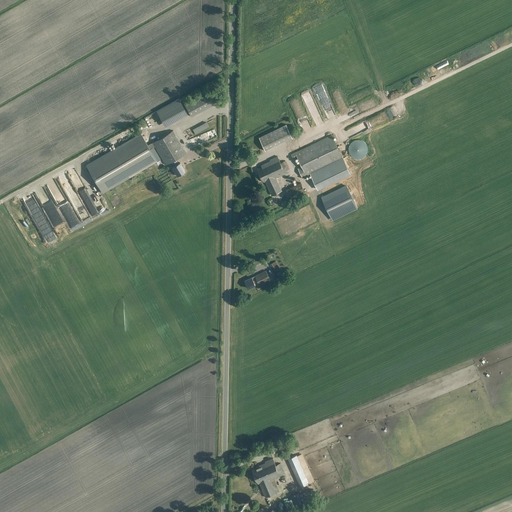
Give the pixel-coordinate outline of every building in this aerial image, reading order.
[(333,101),(341,98),(337,89),(330,91),(333,101)] [(213,105),(206,92),(184,103),(191,117),(213,105)] [(179,99),(156,111),(163,123),(185,111),(179,99)] [(345,104),(338,106),(340,113),(347,111),(345,104)] [(197,133),(198,134),(208,128),(206,124),(194,130),(196,134),(197,133)] [(286,125),(259,137),(266,151),(293,138),(286,125)] [(140,133),(113,150),(87,165),(103,193),(129,177),(157,161),(150,149),(155,146),(165,164),(171,161),(174,166),(171,168),(173,171),(174,170),(177,176),(185,171),(180,162),(178,164),(175,159),(186,153),(173,130),(152,142),(147,145),(140,133)] [(202,143),(206,141),(216,136),(215,134),(212,135),(210,132),(199,137),(202,143)] [(332,135),(320,141),(291,155),(293,158),(297,156),(302,166),(298,168),(302,178),(310,174),(318,190),(351,174),(343,158),(332,135)] [(354,157),(356,158),(359,158),(362,158),(364,156),(366,154),(367,152),(367,149),(367,146),(366,144),(364,142),(362,140),(359,140),(357,140),(354,140),(352,142),(350,144),(349,146),(348,149),(349,151),(350,154),(352,156),(354,157)] [(285,161),(281,162),(280,162),(277,156),(270,160),(270,161),(261,166),(262,167),(257,169),(264,182),(265,181),(272,195),(282,190),(275,178),(288,172),(290,171),(285,161)] [(290,198),(305,192),(300,183),(286,189),(290,198)] [(347,187),(322,199),(332,220),(357,208),(347,187)] [(67,192),(74,209),(76,207),(81,217),(83,216),(84,219),(87,218),(74,188),(67,192)] [(58,207),(67,203),(63,195),(55,199),(58,207)] [(89,211),(95,208),(89,198),(83,201),(89,211)] [(108,209),(105,210),(103,205),(98,207),(101,216),(109,213),(108,209)] [(76,226),(70,207),(63,209),(67,224),(70,223),(72,227),(76,226)] [(269,264),(270,264),(273,273),(280,269),(276,261),(269,264)] [(266,270),(255,275),(255,276),(245,281),(248,288),(255,285),(255,284),(258,283),(259,285),(270,280),(266,270)] [(296,455),(288,458),(301,486),(309,483),(296,455)] [(275,493),(270,480),(285,473),(280,463),(276,465),(273,458),(265,462),(265,463),(256,467),(256,468),(252,470),(258,483),(260,483),(266,497),(275,493)] [(313,490),(303,494),(306,502),(316,498),(313,490)] [(290,496),(296,508),(304,505),(298,492),(290,496)]
